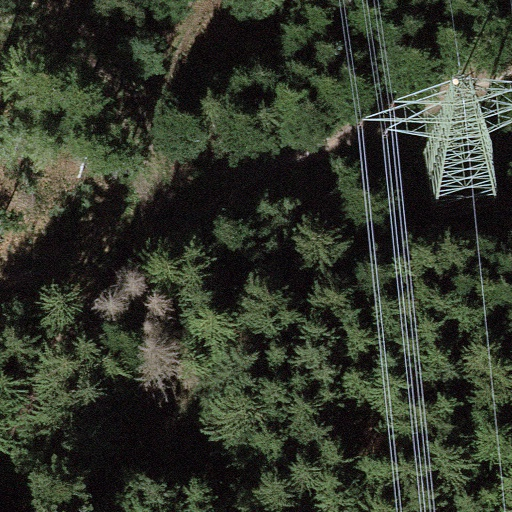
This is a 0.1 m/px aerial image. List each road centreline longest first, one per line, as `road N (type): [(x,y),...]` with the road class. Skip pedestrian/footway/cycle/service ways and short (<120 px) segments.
road 1 (track): [(511,75),(245,184),(156,240)]
road 2 (track): [(156,240),(0,452)]
road 3 (track): [(156,240),(153,168),(165,69),(215,0)]
road 4 (track): [(0,35),(165,69)]
